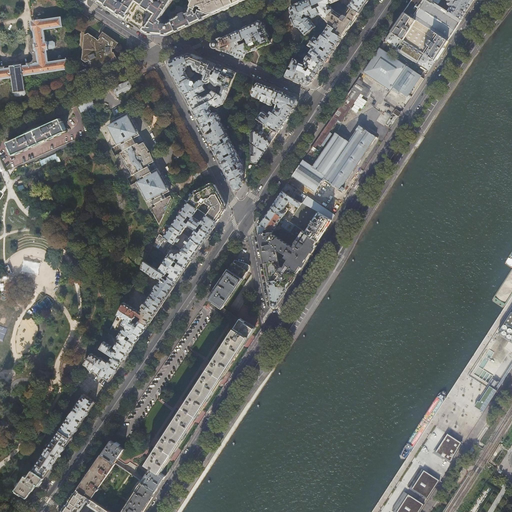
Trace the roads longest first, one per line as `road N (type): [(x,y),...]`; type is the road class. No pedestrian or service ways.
road 1 (residential): [(269,329),(482,0)]
road 2 (primary): [(41,511),(243,216)]
road 3 (primary): [(168,511),(351,234)]
road 4 (primary): [(351,234),(508,0)]
road 5 (tertiary): [(150,511),(269,329)]
road 6 (tertiary): [(154,54),(243,216)]
road 7 (tertiary): [(154,54),(0,126)]
road 8 (residential): [(322,100),(190,38)]
road 9 (primary): [(243,216),(322,100)]
road 10 (primary): [(269,329),(284,327),(351,234)]
road 11 (primary): [(322,100),(390,0)]
